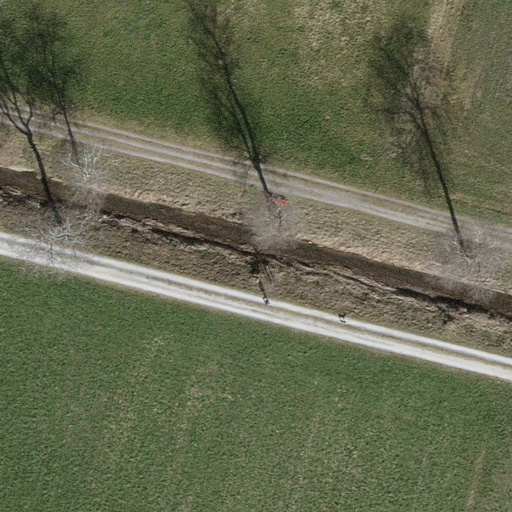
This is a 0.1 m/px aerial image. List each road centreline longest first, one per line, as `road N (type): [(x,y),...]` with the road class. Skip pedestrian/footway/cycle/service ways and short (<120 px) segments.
road 1 (track): [(0,110),(511,239)]
road 2 (track): [(511,375),(0,250)]
